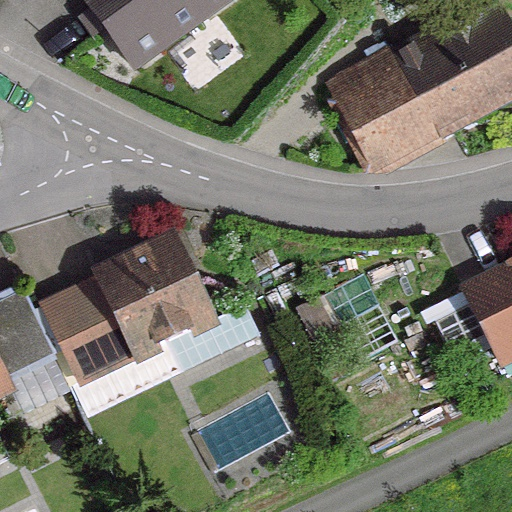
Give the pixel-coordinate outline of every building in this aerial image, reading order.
[(80,0),(127,66),(217,0),(80,0)] [(333,101),(328,103),(364,173),(431,138),(435,145),(439,142),(437,137),(511,98),(511,41),(499,16),(448,43),(439,27),(404,46),(403,44),(325,86),(333,101)] [(93,281),(94,284),(39,310),(76,386),(208,323),(171,244),(93,281)] [(511,358),(511,266),(460,292),(497,366),(511,358)] [(0,382),(51,357),(20,293),(0,302),(0,382)]
